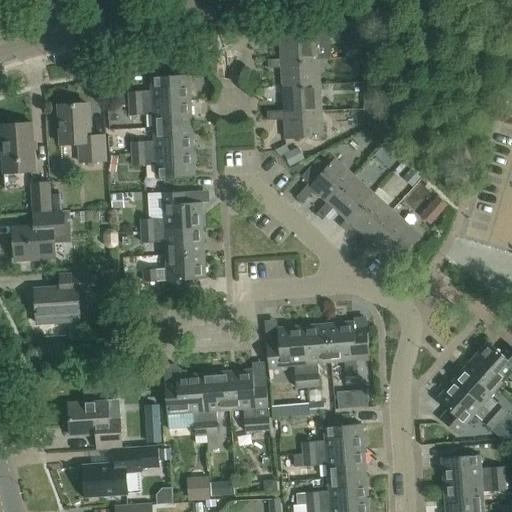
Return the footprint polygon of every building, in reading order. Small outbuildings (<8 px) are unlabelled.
[(319,32),(319,34),(282,36),(282,33),(272,33),(272,43),(281,42),(282,59),(282,62),(316,59),(316,61),(320,61),(319,44),(331,44),(331,31),(319,32)] [(316,87),(321,87),(320,61),(316,61),(316,59),(282,62),(282,59),(268,60),(269,68),(282,67),(283,84),(284,88),(316,85),(316,87)] [(130,104),(192,101),(190,76),(152,77),(152,91),(129,92),(130,104)] [(318,113),(322,113),(321,87),(316,87),(316,85),(284,88),(283,84),(274,85),(275,94),(283,93),(284,111),(284,114),(318,111),(318,113)] [(192,101),(130,104),(130,116),(154,114),(154,127),(193,126),(192,101)] [(92,103),(93,123),(111,122),(109,102),(92,103)] [(105,161),(103,136),(90,137),(88,106),(75,107),(75,104),(61,105),(62,122),(59,122),(61,146),(79,145),(80,163),(105,161)] [(284,114),(284,111),(276,111),(276,120),(285,120),(286,140),(324,138),(322,113),(318,113),(318,111),(284,114)] [(36,171),(32,124),(1,126),(4,173),(36,171)] [(193,126),(154,127),(155,141),(132,142),(133,153),(194,151),(193,126)] [(376,154),(381,159),(389,150),(384,145),(376,154)] [(194,151),(133,153),(133,166),(156,165),(157,178),(195,176),(194,151)] [(375,153),(359,171),(401,207),(417,189),(375,153)] [(301,177),(309,183),(301,191),(296,197),(303,203),(308,198),(314,191),(326,201),(329,203),(351,178),(352,180),(355,177),(335,159),(327,167),(317,159),(301,177)] [(315,214),(322,220),(333,208),(346,218),(347,221),(370,196),(372,197),(374,194),(355,177),(352,180),(351,178),(329,203),(326,201),(315,214)] [(51,211),(49,183),(31,185),(32,212),(51,211)] [(159,192),(160,205),(164,204),(165,218),(141,219),(142,230),(202,227),(201,202),(185,203),(185,191),(159,192)] [(390,214),(393,211),(374,194),(372,197),(370,196),(347,221),(346,218),(339,226),(347,232),(352,225),(365,236),(367,238),(389,213),(390,214)] [(375,253),(378,250),(386,256),(393,249),(402,257),(421,236),(393,211),(390,214),(389,213),(367,238),(365,236),(359,243),(353,250),(360,256),(364,252),(366,254),(375,253)] [(64,236),(63,213),(34,215),(35,228),(13,229),(15,261),(55,259),(53,237),(64,236)] [(166,255),(204,253),(202,227),(142,230),(143,243),(166,242),(166,255)] [(105,244),(108,248),(114,247),(118,244),(117,232),(113,229),(107,229),(104,233),(105,244)] [(190,291),(189,280),(206,279),(204,253),(166,255),(167,268),(144,269),(145,282),(165,281),(166,293),(190,291)] [(116,283),(116,269),(100,270),(101,283),(116,283)] [(36,318),(51,317),(51,328),(55,331),(63,330),(66,327),(65,316),(79,315),(77,292),(91,291),(90,274),(59,277),(60,288),(34,290),(36,318)] [(151,323),(150,309),(139,310),(140,324),(151,323)] [(367,336),(356,337),(354,322),(328,324),(331,362),(345,361),(346,384),(359,383),(358,361),(369,360),(367,336)] [(331,362),(328,324),(303,326),(308,387),(320,386),(319,364),(331,362)] [(308,387),(303,326),(277,328),(279,344),(267,345),(269,370),(281,369),(281,366),(294,365),(296,388),(308,387)] [(511,346),(509,343),(500,353),(488,342),(470,361),(499,387),(509,377),(511,379),(511,346)] [(499,387),(470,361),(454,379),(500,421),(508,413),(490,397),(499,387)] [(227,372),(230,410),(244,409),(246,431),(270,429),(266,386),(254,387),(253,370),(227,372)] [(202,374),(207,435),(219,434),(217,411),(230,410),(227,372),(202,374)] [(166,384),(166,393),(168,417),(181,416),(181,413),(194,413),(195,436),(207,435),(202,374),(177,376),(177,384),(166,384)] [(459,435),(467,425),(466,424),(475,414),(492,430),(500,421),(454,379),(437,399),(449,409),(440,419),(459,435)] [(115,448),(122,448),(120,418),(109,419),(108,402),(69,405),(72,436),(98,434),(99,449),(115,448)] [(310,414),(324,413),(323,402),(309,404),(310,414)] [(304,454),(364,450),(362,424),(324,427),(325,440),(303,442),(304,454)] [(158,447),(140,449),(122,450),(122,448),(115,448),(116,464),(84,466),(86,498),(128,495),(126,474),(141,473),(141,465),(160,464),(158,447)] [(328,478),(366,475),(364,450),(304,454),(305,465),(327,464),(328,478)] [(444,483),(504,478),(503,467),(481,469),(480,454),(442,458),(444,483)] [(308,504),(368,500),(366,475),(328,478),(329,491),(307,492),(308,504)] [(208,476),(186,478),(188,501),(210,499),(208,476)] [(504,478),(444,483),(446,508),(484,505),(483,492),(505,490),(504,478)] [(369,511),(368,500),(308,504),(308,511),(369,511)]
